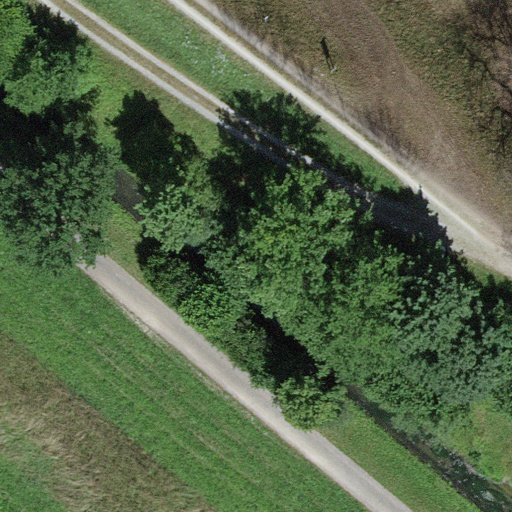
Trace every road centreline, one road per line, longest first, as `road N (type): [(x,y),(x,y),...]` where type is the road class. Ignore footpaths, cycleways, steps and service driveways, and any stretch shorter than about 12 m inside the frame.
road 1 (track): [(404,511),(0,177)]
road 2 (track): [(67,0),(265,144),(478,232)]
road 3 (track): [(173,0),(511,257)]
